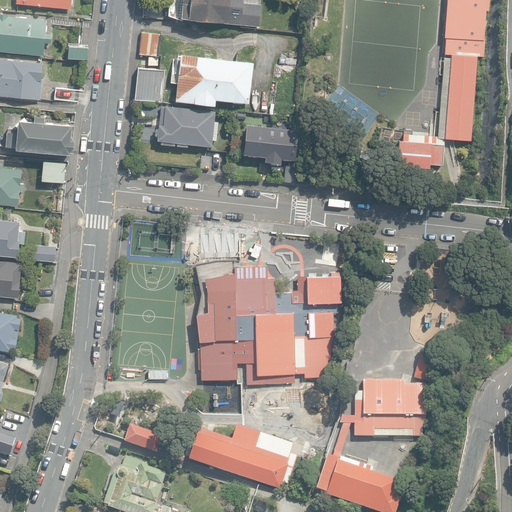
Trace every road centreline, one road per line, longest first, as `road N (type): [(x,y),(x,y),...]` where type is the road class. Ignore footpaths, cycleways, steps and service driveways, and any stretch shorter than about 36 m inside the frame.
road 1 (residential): [(100,186),(470,225),(511,237)]
road 2 (residential): [(40,511),(79,389),(100,186)]
road 3 (residential): [(100,186),(119,0)]
